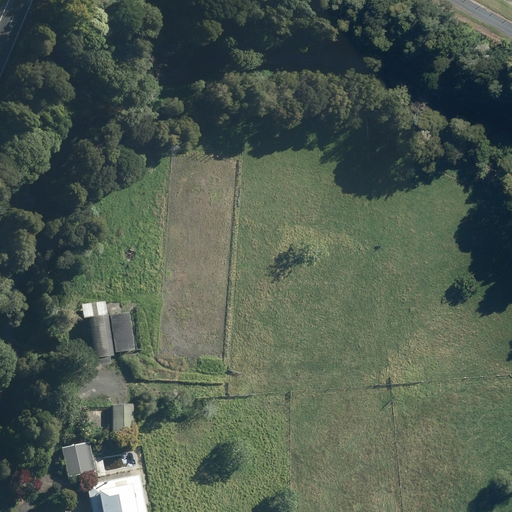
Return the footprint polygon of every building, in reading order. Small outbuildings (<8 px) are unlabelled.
[(112,355),(106,315),(105,301),(78,304),(80,321),(83,321),(88,367),(106,365),(106,359),(112,359),(112,355)] [(106,315),(112,355),(137,352),(132,316),(124,317),(124,313),(106,315)] [(132,408),(113,407),(111,438),(131,439),(132,408)] [(91,441),(61,445),(64,474),(94,471),(91,441)] [(131,446),(101,450),(103,466),(132,463),(131,446)] [(146,511),(140,474),(85,483),(89,511),(146,511)]
